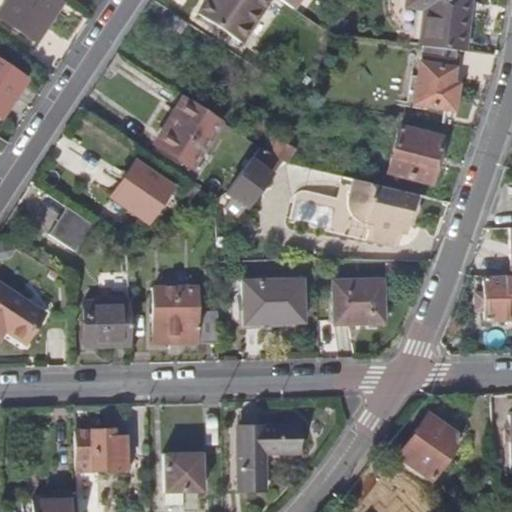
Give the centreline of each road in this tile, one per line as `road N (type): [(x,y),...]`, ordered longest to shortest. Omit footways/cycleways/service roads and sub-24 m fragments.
road 1 (residential): [(405,376),(0,387)]
road 2 (residential): [(511,80),(405,376)]
road 3 (residential): [(127,0),(0,196)]
road 4 (residential): [(304,511),(405,376)]
